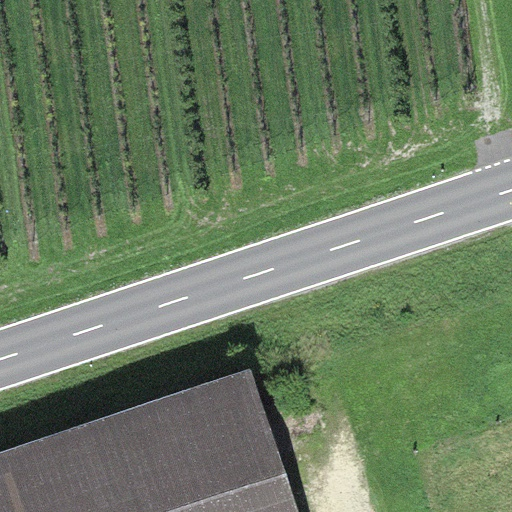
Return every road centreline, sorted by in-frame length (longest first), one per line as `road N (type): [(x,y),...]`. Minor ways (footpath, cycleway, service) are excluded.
road 1 (primary): [(0,359),(511,191)]
road 2 (track): [(484,0),(511,191)]
